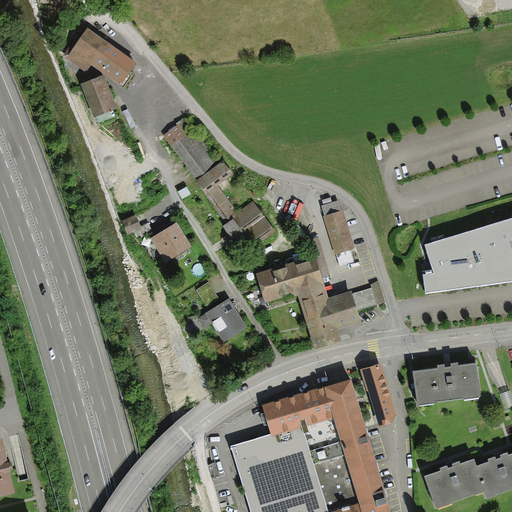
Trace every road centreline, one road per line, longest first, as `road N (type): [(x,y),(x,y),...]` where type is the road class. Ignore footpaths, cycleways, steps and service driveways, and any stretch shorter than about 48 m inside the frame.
road 1 (residential): [(94,13),(129,31),(240,161),(326,184),(359,207),(397,343)]
road 2 (motorway): [(130,511),(96,375),(0,90)]
road 3 (motorway): [(0,176),(101,511)]
road 4 (tertiary): [(118,511),(172,445),(246,390),(295,368),(397,343)]
road 5 (residential): [(397,343),(404,511)]
